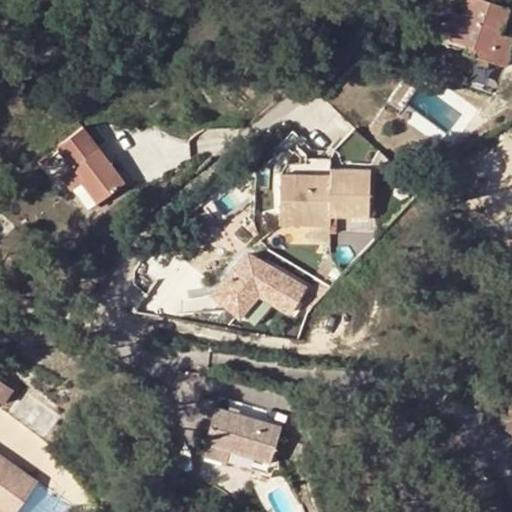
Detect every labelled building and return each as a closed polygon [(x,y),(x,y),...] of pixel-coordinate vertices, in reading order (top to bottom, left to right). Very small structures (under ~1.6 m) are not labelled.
[(467,0),(463,13),(453,39),(468,44),(467,51),(505,64),(511,46),(511,35),(501,32),(510,8),(488,0),(467,0)] [(453,39),(463,13),(454,10),(444,36),(453,39)] [(62,174),(88,209),(124,182),(82,126),(58,144),(73,166),(62,174)] [(331,173),(331,166),(331,158),(307,158),(307,172),(317,173),(331,173)] [(307,172),(280,172),(280,223),(329,223),(330,215),(349,216),(369,216),(370,167),(331,166),(331,173),(317,173),(307,172)] [(88,209),(72,187),(62,194),(78,216),(88,209)] [(250,253),(217,291),(240,313),(262,288),(282,300),(279,303),(293,312),(307,289),(250,253)] [(19,334),(30,340),(35,329),(26,324),(19,334)] [(0,401),(3,404),(13,389),(0,379),(0,401)] [(511,408),(502,420),(511,428),(511,408)] [(221,417),(206,463),(273,482),(287,436),(221,417)] [(14,511),(36,481),(0,454),(0,507),(6,511),(14,511)] [(64,511),(70,505),(36,481),(14,511),(64,511)]
